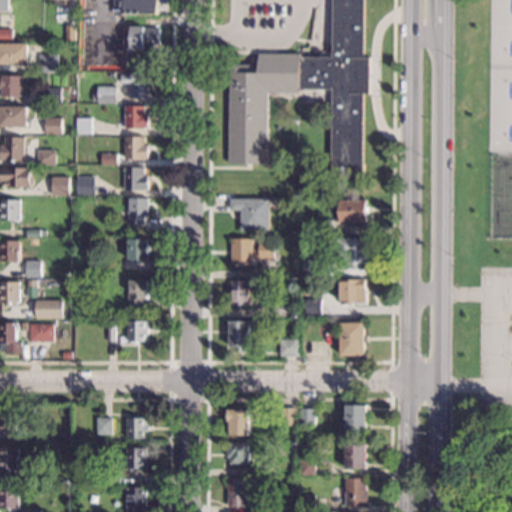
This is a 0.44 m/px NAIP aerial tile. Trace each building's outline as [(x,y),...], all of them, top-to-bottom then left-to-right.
[(9,0),(9,11),(0,11),(0,0),(9,0)] [(158,0),(158,14),(124,13),(124,6),(120,6),(120,0),(158,0)] [(363,0),(363,57),(370,57),(370,93),(364,93),(363,174),(331,173),(332,89),(300,89),(300,92),(268,92),(267,164),(229,163),(230,64),(259,64),(259,53),(301,54),(301,56),(332,57),(332,0),(363,0)] [(76,40),(66,39),(67,25),(76,25),(76,40)] [(160,27),(160,45),(154,44),(154,49),(131,48),(131,26),(160,27)] [(12,39),(0,39),(0,28),(12,29),(12,39)] [(28,63),(0,63),(0,43),(28,43),(28,63)] [(58,71),(40,71),(40,54),(58,54),(58,71)] [(149,74),(150,74),(151,86),(149,86),(149,97),(131,97),(131,83),(121,83),(121,73),(131,73),(131,72),(149,72),(149,74)] [(23,75),(22,97),(1,96),(2,75),(23,75)] [(116,103),(98,103),(98,86),(117,86),(116,103)] [(62,103),(46,102),(46,87),(62,87),(62,103)] [(145,106),(145,113),(149,113),(148,127),(145,127),(145,128),(125,127),(126,105),(145,106)] [(28,127),(1,126),(1,106),(28,106),(28,127)] [(62,134),(46,134),(46,133),(46,117),(62,117),(62,134)] [(94,133),(77,133),(77,118),(94,118),(94,133)] [(25,137),(24,160),(1,160),(2,144),(5,144),(5,136),(25,137)] [(145,136),(145,144),(149,144),(148,158),(145,157),(145,159),(125,158),(126,136),(145,136)] [(56,164),(38,164),(39,150),(56,150),(56,164)] [(118,164),(102,164),(103,153),(118,153),(118,164)] [(32,188),(5,187),(5,181),(0,181),(1,166),(33,167),(32,188)] [(145,168),(145,175),(149,175),(148,189),(145,189),(145,190),(125,189),(126,167),(145,168)] [(70,195),(52,195),(52,194),(52,176),(70,176),(70,195)] [(95,195),(78,195),(78,176),(95,177),(95,195)] [(149,198),(148,217),(145,217),(145,224),(129,224),(129,212),(131,212),(132,197),(149,198)] [(269,230),(241,230),(241,210),(230,210),(230,198),(269,199),(269,230)] [(21,220),(1,220),(1,211),(0,211),(0,207),(2,207),(2,199),(21,199),(21,220)] [(365,222),(338,221),(338,199),(366,199),(365,222)] [(331,235),(314,235),(314,219),(331,219),(331,235)] [(149,238),(148,260),(129,259),(129,237),(149,238)] [(253,238),(253,249),(258,249),(259,241),(274,241),(274,258),(253,257),(253,265),(231,264),(231,238),(253,238)] [(365,264),(344,264),(344,255),(330,255),(330,238),(365,238),(365,264)] [(21,261),(1,261),(1,240),(20,240),(21,240),(21,261)] [(309,259),(318,259),(318,275),(301,275),(301,246),(309,246),(309,259)] [(43,270),(41,271),(41,277),(27,278),(26,261),(43,261),(43,270)] [(364,304),(340,304),(340,278),(364,278),(364,304)] [(38,287),(28,287),(28,279),(38,279),(38,287)] [(148,279),(147,298),(144,298),(144,306),(128,305),(128,293),(130,293),(131,279),(148,279)] [(248,286),(250,286),(249,304),(230,304),(230,279),(248,280),(248,286)] [(310,282),(306,289),(302,286),(306,280),(310,282)] [(20,302),(1,302),(1,294),(0,294),(0,289),(1,289),(1,281),(20,281),(20,302)] [(63,300),(62,320),(36,319),(37,299),(63,300)] [(321,315),(305,314),(305,299),(321,299),(321,315)] [(291,317),(275,316),(275,301),(291,302),(291,317)] [(148,341),(128,341),(128,321),(148,321),(148,341)] [(263,341),(250,341),(250,348),(230,347),(230,321),(263,321),(263,341)] [(18,342),(23,342),(22,354),(6,354),(6,350),(0,350),(0,322),(18,322),(18,342)] [(28,330),(20,330),(21,322),(28,323),(28,330)] [(364,355),(340,355),(340,322),(364,322),(364,355)] [(54,341),(30,341),(30,323),(54,323),(54,341)] [(116,326),(115,341),(107,340),(108,326),(116,326)] [(298,356),(280,356),(280,339),(298,339),(298,356)] [(367,429),(346,429),(346,404),(367,404),(367,429)] [(298,425),(280,425),(280,408),(298,407),(298,425)] [(250,434),(231,435),(231,421),(228,421),(228,408),(249,408),(250,434)] [(315,424),(301,424),(301,408),(303,408),(315,408),(315,424)] [(19,439),(4,439),(4,431),(0,431),(0,413),(19,413),(19,439)] [(113,434),(97,434),(97,417),(113,417),(113,434)] [(147,438),(127,438),(128,417),(147,418),(147,438)] [(248,463),(230,463),(231,457),(227,457),(227,442),(249,442),(248,463)] [(366,468),(346,468),(346,443),(348,443),(366,443),(366,468)] [(19,459),(26,459),(26,464),(19,464),(19,468),(0,468),(0,447),(19,447),(19,459)] [(147,468),(127,468),(127,448),(147,448),(147,468)] [(315,475),(300,475),(300,459),(315,459),(315,475)] [(272,475),(258,475),(259,465),(272,465),(272,475)] [(39,483),(25,483),(25,476),(39,475),(39,483)] [(102,483),(91,483),(91,475),(102,475),(102,483)] [(121,483),(107,483),(107,475),(121,475),(121,483)] [(248,507),(228,506),(228,478),(248,479),(248,507)] [(367,506),(345,506),(345,478),(367,478),(367,506)] [(19,508),(0,508),(0,487),(19,487),(19,508)] [(147,488),(146,506),(141,506),(141,511),(127,511),(127,500),(129,500),(129,487),(147,488)] [(274,499),(276,499),(276,511),(259,511),(260,492),(274,492),(274,499)] [(315,495),(315,506),(301,506),(301,494),(315,495)]
